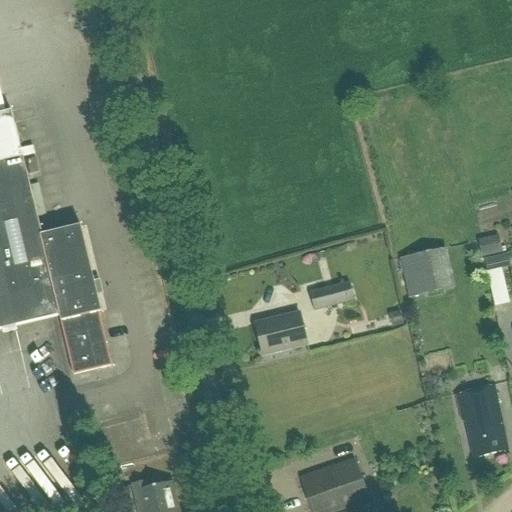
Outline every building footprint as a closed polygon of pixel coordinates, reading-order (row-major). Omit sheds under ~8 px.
[(0,331),(59,317),(73,376),(111,367),(98,315),(101,314),(80,228),(41,237),(22,159),(21,160),(10,114),(0,116),(0,331)] [(24,163),(28,177),(39,174),(35,160),(24,163)] [(497,238),(479,242),(483,258),(501,254),(497,238)] [(408,301),(440,294),(454,291),(445,251),(399,262),(408,301)] [(349,285),(309,296),(314,314),(341,306),(353,303),(349,285)] [(299,315),(254,326),(262,358),(306,347),(299,315)] [(462,395),(456,397),(461,423),(465,422),(472,461),(507,453),(494,388),(488,389),(462,395)] [(355,511),(355,509),(370,504),(355,461),(300,480),(310,511),(355,511)] [(133,485),(139,511),(178,511),(171,483),(146,489),(144,482),(133,485)] [(127,488),(110,492),(114,511),(132,507),(127,488)]
